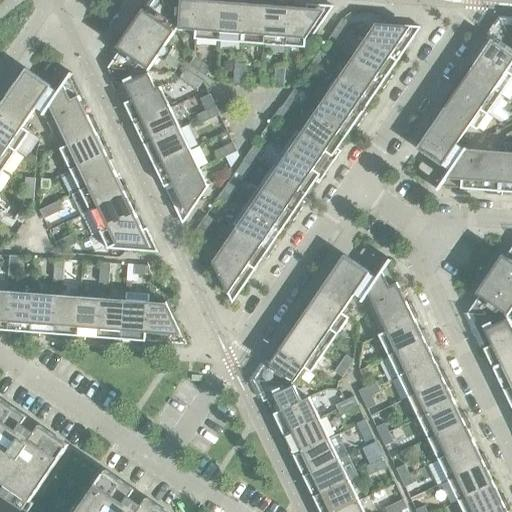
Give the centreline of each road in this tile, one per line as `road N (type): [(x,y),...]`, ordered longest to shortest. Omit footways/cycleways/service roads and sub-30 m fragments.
road 1 (residential): [(161,467),(356,183)]
road 2 (residential): [(511,461),(427,285),(425,231)]
road 3 (residential): [(356,183),(481,0)]
road 4 (residential): [(161,467),(0,359)]
